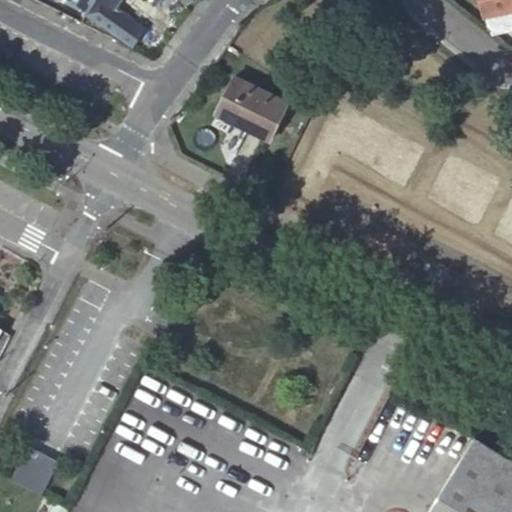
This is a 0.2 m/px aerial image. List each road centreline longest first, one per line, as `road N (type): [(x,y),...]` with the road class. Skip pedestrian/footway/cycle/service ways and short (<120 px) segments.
road 1 (secondary): [(113,172),(511,379)]
road 2 (residential): [(0,385),(113,172)]
road 3 (residential): [(113,172),(234,0)]
road 4 (secondary): [(0,113),(113,172)]
